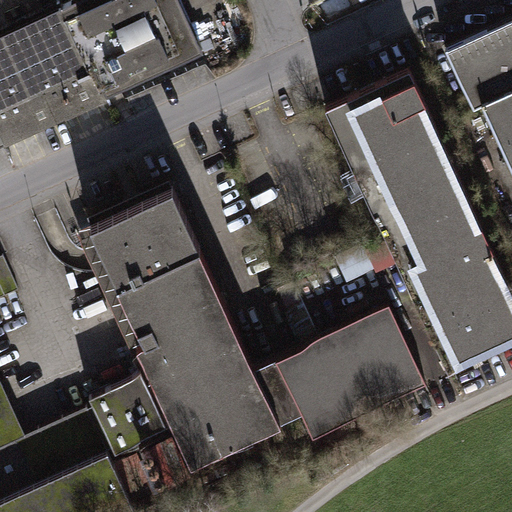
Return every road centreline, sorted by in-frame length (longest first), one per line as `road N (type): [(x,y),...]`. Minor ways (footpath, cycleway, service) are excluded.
road 1 (unclassified): [(0,189),(419,0)]
road 2 (unclassified): [(511,392),(418,440),(308,511)]
